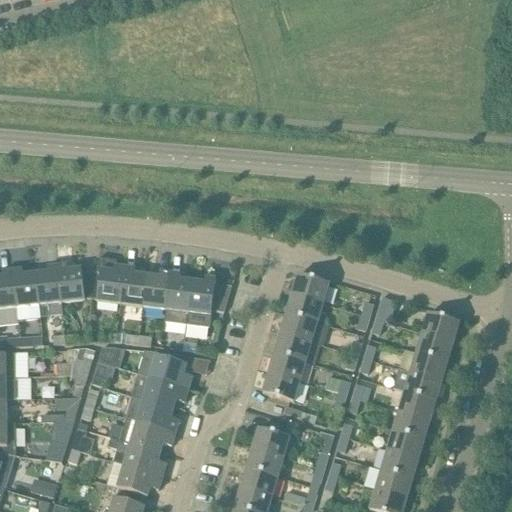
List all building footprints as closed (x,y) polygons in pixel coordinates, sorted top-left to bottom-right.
[(82,273),(84,300),(85,300),(97,302),(97,303),(120,306),(125,269),(116,267),(117,262),(99,260),(97,274),(82,273)] [(85,300),(84,300),(82,273),(82,270),(69,271),(68,266),(58,267),(62,305),(85,302),(85,300)] [(63,316),(62,305),(58,267),(48,268),(48,274),(36,275),(39,307),(40,307),(48,306),(50,317),(63,316)] [(125,269),(120,306),(143,309),(147,277),(135,275),(135,270),(125,269)] [(17,310),(39,307),(36,275),(23,276),(23,271),(12,272),(17,310)] [(0,311),(17,310),(12,272),(2,273),(3,278),(0,278),(0,311)] [(147,277),(143,309),(166,312),(171,274),(160,273),(159,279),(147,277)] [(171,274),(166,312),(167,312),(165,324),(187,327),(189,315),(188,315),(193,283),(180,281),(181,276),(171,274)] [(298,276),(292,297),(323,306),(329,286),(298,277),(298,276)] [(189,315),(187,327),(210,329),(212,313),(224,314),(232,288),(215,286),(216,280),(205,279),(205,284),(193,283),(188,315),(189,315)] [(286,316),(317,325),(323,306),(292,297),(286,316)] [(382,300),(376,321),(384,324),(389,325),(396,304),(382,300)] [(362,317),(370,320),(374,306),(366,304),(362,317)] [(428,315),(422,335),(453,344),(459,324),(428,315)] [(312,345),(317,325),(286,316),(281,336),(312,345)] [(370,320),(362,317),(358,332),(366,334),(370,320)] [(384,324),(376,321),(372,335),(380,337),(384,324)] [(417,355),(448,364),(453,344),(422,335),(417,355)] [(0,349),(21,348),(20,340),(7,340),(7,336),(0,336),(0,349)] [(126,345),(138,347),(140,338),(127,336),(126,345)] [(275,355),(306,365),(312,345),(281,336),(275,355)] [(66,347),(66,337),(53,338),(54,347),(66,347)] [(79,346),(78,337),(66,337),(66,347),(79,346)] [(140,338),(138,347),(151,349),(152,340),(140,338)] [(43,339),(20,340),(21,348),(43,348),(43,339)] [(350,356),(359,359),(362,346),(354,343),(350,356)] [(197,346),(184,344),(183,353),(196,355),(197,346)] [(367,347),(363,360),(373,363),(377,350),(367,347)] [(103,349),(98,365),(111,368),(116,351),(103,349)] [(58,366),(58,378),(79,378),(83,363),(92,366),(95,354),(87,351),(74,351),(74,365),(58,366)] [(150,380),(189,392),(193,378),(184,376),(187,366),(144,354),(138,376),(150,380)] [(300,384),(306,365),(275,355),(269,375),(300,384)] [(442,384),(448,364),(417,355),(411,374),(442,384)] [(0,379),(16,379),(16,356),(0,356),(0,379)] [(359,359),(350,356),(346,370),(355,372),(359,359)] [(369,376),(373,363),(363,360),(359,374),(369,376)] [(77,387),(85,389),(92,366),(83,363),(79,378),(77,387)] [(112,384),(116,370),(111,368),(98,365),(92,386),(102,390),(105,382),(112,384)] [(442,384),(411,374),(399,371),(393,391),(405,394),(436,403),(442,384)] [(294,404),(300,384),(269,375),(263,395),(294,404)] [(16,379),(0,379),(0,402),(7,402),(18,402),(18,383),(16,383),(16,379)] [(189,392),(150,380),(143,402),(174,411),(176,402),(185,405),(189,392)] [(338,396),(347,398),(351,385),(342,382),(338,396)] [(352,400),(361,402),(365,388),(355,386),(352,400)] [(399,414),(430,423),(436,403),(405,394),(399,414)] [(88,396),(85,408),(94,411),(98,399),(88,396)] [(343,411),(347,398),(338,396),(334,408),(343,411)] [(77,410),(81,400),(56,401),(57,411),(77,410)] [(361,402),(352,400),(348,414),(357,416),(361,402)] [(174,411),(143,402),(137,424),(176,435),(180,422),(171,419),(174,411)] [(91,424),(94,411),(85,408),(81,421),(91,424)] [(424,443),(430,423),(399,414),(393,433),(424,443)] [(71,435),(74,423),(66,421),(65,424),(62,433),(71,435)] [(112,426),(108,439),(111,440),(119,442),(130,446),(161,455),(163,446),(172,448),(176,435),(137,424),(126,421),(123,429),(112,426)] [(7,426),(7,425),(0,425),(0,448),(6,449),(4,456),(15,458),(15,425),(7,426)] [(289,425),(286,435),(294,437),(297,427),(289,425)] [(340,439),(349,442),(353,428),(344,426),(340,439)] [(253,450),(284,460),(290,439),(259,430),(253,450)] [(67,448),(71,435),(62,433),(59,445),(67,448)] [(418,462),(424,443),(393,433),(388,453),(418,462)] [(316,454),(329,457),(334,439),(321,435),(316,454)] [(349,442),(340,439),(336,452),(345,454),(349,442)] [(71,452),(81,455),(85,443),(75,440),(71,452)] [(142,473),(146,474),(163,479),(167,466),(158,463),(161,455),(130,446),(119,442),(111,440),(108,449),(117,452),(113,464),(124,468),(142,473)] [(0,489),(4,491),(5,491),(15,458),(4,456),(6,449),(0,448),(0,489)] [(247,470),(278,479),(284,460),(253,450),(247,470)] [(81,455),(71,452),(68,464),(78,467),(81,455)] [(413,482),(418,462),(388,453),(382,473),(413,482)] [(316,469),(325,472),(329,458),(320,456),(316,469)] [(332,464),(328,478),(337,481),(341,467),(332,464)] [(117,490),(119,491),(120,490),(144,497),(144,498),(148,499),(150,490),(159,492),(163,479),(146,474),(142,473),(124,468),(117,490)] [(325,472),(316,469),(312,483),(321,485),(325,472)] [(241,490),(272,499),(278,479),(247,470),(241,490)] [(376,492),(407,501),(413,482),(382,473),(376,492)] [(333,494),(337,481),(328,478),(324,491),(333,494)] [(40,496),(53,500),(57,488),(44,484),(40,496)] [(359,509),(368,511),(403,511),(407,501),(376,492),(365,489),(359,509)] [(114,500),(110,511),(143,511),(145,508),(141,507),(144,498),(144,497),(120,490),(119,491),(117,500),(114,500)] [(244,511),(268,511),(272,499),(241,490),(235,509),(244,511)] [(284,502),(304,508),(313,511),(318,498),(308,495),(307,500),(287,494),(284,502)]
